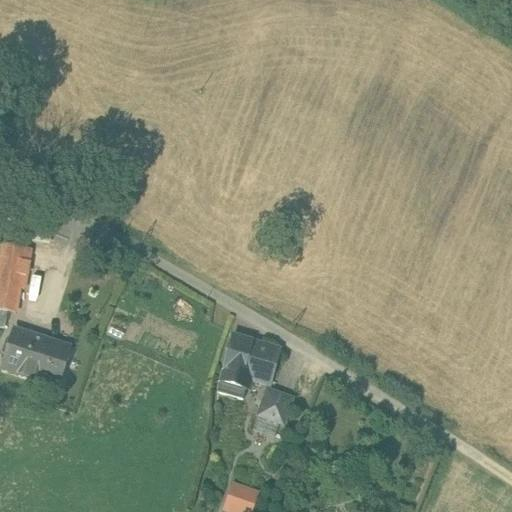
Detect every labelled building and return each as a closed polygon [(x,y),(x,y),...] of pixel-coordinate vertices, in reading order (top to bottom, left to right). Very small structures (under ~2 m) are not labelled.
[(27,233),(6,230),(4,246),(0,245),(0,299),(17,302),(19,289),(24,290),(30,250),(25,249),(27,233)] [(17,302),(0,299),(0,311),(15,314),(17,302)] [(71,349),(16,331),(3,370),(59,388),(71,349)] [(280,351),(233,337),(220,383),(246,390),(249,380),(270,387),(280,351)] [(246,390),(220,383),(217,394),(243,401),(246,390)] [(292,401),(267,392),(258,416),(283,426),(292,401)] [(250,511),(255,495),(233,488),(225,511),(250,511)]
